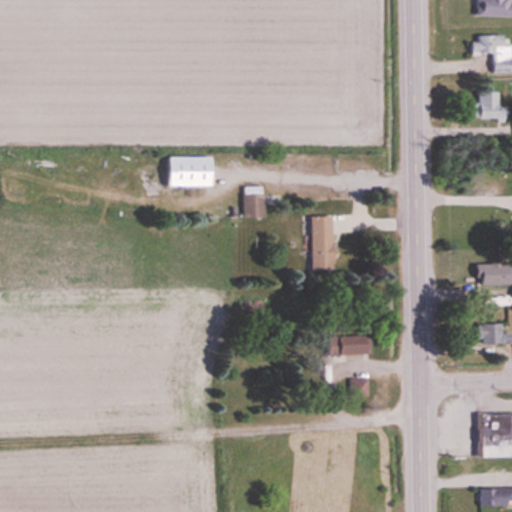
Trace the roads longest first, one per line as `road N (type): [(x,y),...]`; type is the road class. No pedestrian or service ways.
road 1 (primary): [(414,0),(421,385)]
road 2 (primary): [(421,385),(422,511)]
